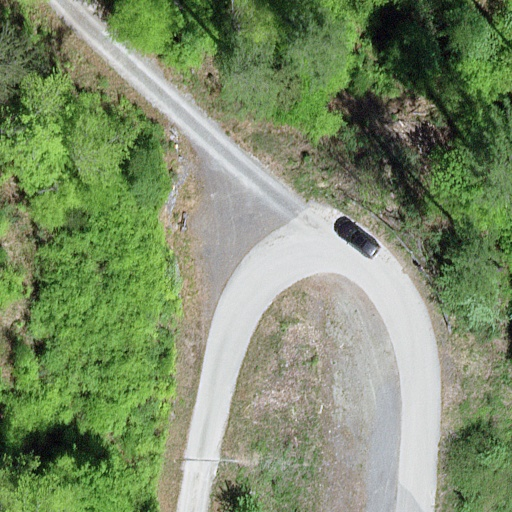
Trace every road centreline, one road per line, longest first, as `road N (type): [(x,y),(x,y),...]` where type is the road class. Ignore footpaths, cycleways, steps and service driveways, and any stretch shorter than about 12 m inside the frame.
road 1 (track): [(298,237),(363,252),(404,336),(383,511)]
road 2 (track): [(72,0),(298,237)]
road 3 (track): [(212,511),(256,272),(298,237)]
